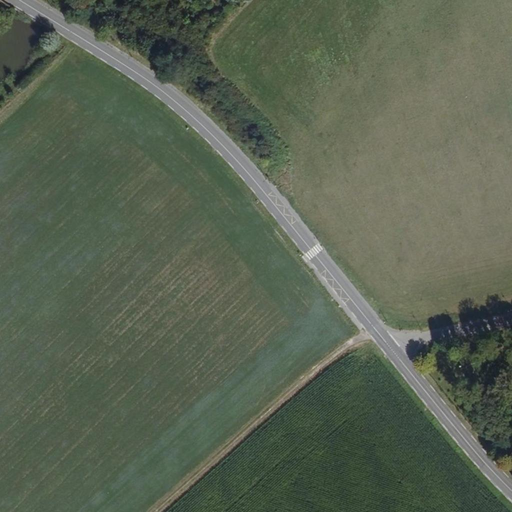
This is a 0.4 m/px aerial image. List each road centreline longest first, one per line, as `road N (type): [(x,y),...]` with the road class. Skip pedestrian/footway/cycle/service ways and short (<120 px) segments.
road 1 (tertiary): [(383,337),(189,107),(26,0)]
road 2 (track): [(164,511),(352,340),(383,337)]
road 3 (tertiary): [(511,486),(383,337)]
road 4 (unclassified): [(511,313),(383,337)]
